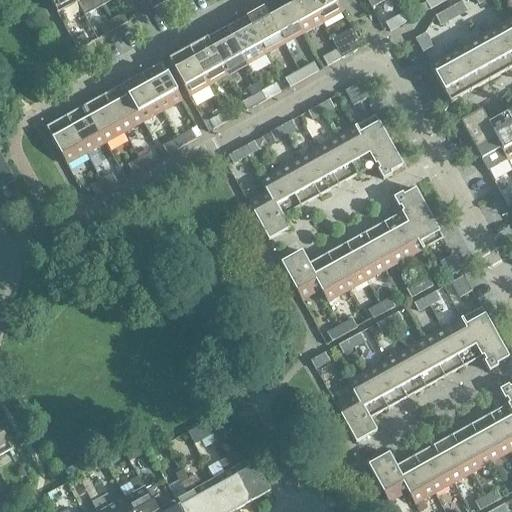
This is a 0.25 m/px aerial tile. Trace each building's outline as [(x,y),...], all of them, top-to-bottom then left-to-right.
[(74,0),(49,0),(56,13),(76,3),(74,0)] [(74,0),(76,3),(77,2),(84,16),(103,6),(99,0),(74,0)] [(150,0),(148,1),(152,10),(163,3),(161,0),(150,0)] [(284,0),(278,0),(264,8),(286,46),(305,36),(284,0)] [(309,0),(284,0),(305,36),(323,25),(309,0)] [(335,0),(309,0),(323,25),(343,14),(335,0)] [(428,0),(425,2),(430,11),(445,3),(442,0),(428,0)] [(462,2),(449,10),(454,19),(468,12),(462,2)] [(416,7),(401,15),(406,24),(421,16),(416,7)] [(264,8),(245,18),(266,57),(286,46),(264,8)] [(449,10),(435,17),(440,27),(454,19),(449,10)] [(112,21),(116,29),(127,23),(123,15),(112,21)] [(385,24),(388,29),(390,33),(406,24),(401,15),(385,24)] [(245,18),(226,29),(247,67),(266,57),(245,18)] [(100,27),(105,35),(116,29),(112,21),(100,27)] [(511,35),(505,23),(486,34),(507,72),(511,69),(511,35)] [(338,50),(343,59),(358,51),(356,47),(353,41),(356,39),(355,35),(351,28),(347,30),(331,39),(338,50)] [(226,29),(207,39),(228,78),(247,67),(226,29)] [(415,40),(423,54),(432,48),(425,34),(415,40)] [(486,34),(467,44),(488,82),(500,76),(507,72),(486,34)] [(84,36),(73,42),(77,51),(89,44),(84,36)] [(207,39),(188,50),(209,88),(228,78),(207,39)] [(467,44),(448,55),(469,93),(476,89),(488,82),(467,44)] [(169,61),(190,99),(209,88),(188,50),(169,61)] [(322,59),(327,68),(343,59),(338,50),(322,59)] [(448,55),(429,65),(428,66),(449,104),(462,97),(469,93),(448,55)] [(162,64),(142,75),(163,113),(182,102),(162,64)] [(300,72),(304,80),(319,72),(314,64),(300,72)] [(285,80),(290,88),(304,80),(300,72),(285,80)] [(142,75),(123,86),(144,123),(163,113),(142,75)] [(261,92),(266,101),(281,93),(276,84),(261,92)] [(357,85),(345,92),(354,108),(366,101),(366,100),(363,95),(357,85)] [(123,86),(104,96),(125,134),(144,123),(123,86)] [(247,101),(252,109),(266,101),(261,92),(247,101)] [(104,96),(85,107),(106,144),(125,134),(104,96)] [(330,100),(318,107),(323,116),(335,110),(330,100)] [(224,114),(228,122),(243,114),(238,106),(224,114)] [(85,107),(66,117),(87,155),(95,169),(103,165),(95,150),(106,144),(85,107)] [(318,107),(307,113),(312,122),(323,116),(318,107)] [(487,171),(506,161),(507,160),(487,124),(488,124),(487,121),(481,111),(472,115),(460,122),(487,171)] [(209,122),(214,130),(228,122),(224,114),(209,122)] [(499,118),(488,124),(487,124),(507,160),(506,161),(507,163),(508,162),(511,160),(511,124),(506,114),(499,118)] [(46,128),(67,166),(87,155),(66,117),(46,128)] [(375,117),(355,128),(369,153),(376,165),(374,166),(382,181),(384,180),(391,176),(390,173),(402,167),(388,142),(380,126),(375,117)] [(292,121),(281,128),(286,137),(297,130),(292,121)] [(281,128),(269,134),(274,143),(286,137),(281,128)] [(370,169),(374,166),(376,165),(369,153),(355,128),(336,138),(357,176),(370,169)] [(192,131),(177,140),(182,148),(196,140),(192,131)] [(336,138),(317,149),(338,186),(343,184),(357,176),(336,138)] [(162,148),(167,156),(182,148),(177,140),(162,148)] [(254,142),(241,149),(246,159),(247,158),(259,151),(254,142)] [(229,158),(230,159),(233,166),(246,159),(241,149),(228,157),(229,158)] [(317,149),(298,160),(319,197),(333,189),(338,186),(317,149)] [(139,160),(144,169),(155,162),(151,154),(139,160)] [(0,173),(8,169),(2,158),(0,159),(0,173)] [(128,166),(132,175),(144,169),(139,160),(128,166)] [(298,160),(279,170),(300,207),(302,206),(305,205),(319,197),(298,160)] [(0,189),(15,181),(8,169),(0,173),(0,189)] [(279,170),(260,181),(288,231),(289,230),(285,223),(283,219),(282,217),(295,210),(300,207),(279,170)] [(117,184),(112,175),(101,181),(106,190),(117,184)] [(90,187),(94,194),(95,196),(106,190),(101,181),(90,187)] [(266,193),(247,204),(268,242),(279,236),(288,231),(260,181),(259,181),(266,193)] [(500,194),(508,208),(511,205),(511,195),(508,189),(500,194)] [(438,230),(430,215),(416,190),(403,197),(402,195),(393,200),(398,209),(400,208),(403,213),(410,226),(424,252),(444,241),(438,230)] [(383,224),(405,262),(424,252),(410,226),(403,213),(397,216),(383,224)] [(364,234),(386,273),(405,262),(383,224),(369,231),(364,234)] [(345,245),(367,283),(386,273),(364,234),(359,237),(345,245)] [(326,255),(348,294),(367,283),(345,245),(331,253),(326,255)] [(328,305),(328,304),(300,253),(291,258),(281,264),(302,302),(320,292),(328,305)] [(300,253),(328,304),(348,294),(326,255),(321,258),(308,265),(307,263),(305,260),(302,253),(300,253)] [(452,256),(450,257),(440,263),(448,279),(461,272),(456,264),(452,256)] [(463,277),(451,284),(460,300),(472,293),(466,282),(463,277)] [(428,278),(417,285),(422,293),(433,287),(428,278)] [(417,285),(406,291),(411,299),(422,293),(417,285)] [(436,292),(425,299),(430,308),(441,301),(436,292)] [(390,299),(379,305),(384,314),(395,308),(390,299)] [(425,299),(413,305),(418,314),(430,308),(425,299)] [(379,305),(368,312),(373,320),(384,314),(379,305)] [(461,320),(472,339),(483,358),(485,362),(484,363),(489,373),(498,368),(497,366),(509,359),(492,328),(487,319),(481,309),(461,320)] [(398,313),(387,319),(392,328),(403,322),(398,313)] [(387,319),(376,325),(381,335),(392,328),(387,319)] [(339,327),(344,336),(357,329),(352,320),(339,327)] [(461,320),(442,330),(464,369),(478,361),(483,358),(472,339),(461,320)] [(327,334),(331,343),(344,336),(339,327),(327,334)] [(442,330),(423,341),(444,379),(449,377),(464,369),(442,330)] [(360,334),(349,340),(354,349),(365,343),(360,334)] [(349,340),(338,346),(343,356),(354,349),(349,340)] [(423,341),(404,351),(425,390),(440,382),(444,379),(423,341)] [(404,351),(385,362),(406,400),(411,398),(425,390),(404,351)] [(310,362),(315,371),(330,362),(325,353),(310,362)] [(385,362),(366,372),(387,411),(401,403),(406,400),(385,362)] [(366,372),(347,383),(375,434),(377,433),(373,425),(370,420),(376,417),(387,411),(366,372)] [(353,396),(335,407),(334,407),(356,445),(367,439),(375,434),(347,383),(346,383),(353,396)] [(511,386),(509,388),(508,386),(499,391),(504,401),(506,400),(509,405),(511,410),(511,386)] [(490,415),(511,453),(511,452),(511,410),(509,405),(503,408),(490,415)] [(471,426),(491,464),(511,453),(490,415),(475,423),(471,426)] [(205,422),(187,433),(194,446),(212,435),(205,423),(205,422)] [(452,436),(472,474),(491,464),(471,426),(466,429),(452,436)] [(0,456),(8,452),(11,457),(15,455),(0,428),(0,456)] [(432,447),(453,485),(472,474),(452,436),(437,444),(432,447)] [(137,446),(124,453),(131,466),(144,459),(137,446)] [(413,457),(434,495),(453,485),(432,447),(428,450),(413,457)] [(233,455),(226,459),(250,503),(269,492),(266,486),(252,460),(239,467),(233,455)] [(414,506),(415,506),(387,455),(379,460),(368,466),(389,504),(407,494),(414,506)] [(387,455),(415,506),(434,495),(413,457),(402,464),(396,467),(393,462),(389,455),(387,455)] [(225,474),(213,481),(230,511),(233,511),(250,503),(226,459),(219,463),(225,474)] [(183,471),(176,476),(179,481),(181,484),(188,480),(183,471)] [(195,476),(188,480),(205,511),(230,511),(213,481),(202,487),(195,476)] [(156,511),(150,500),(138,477),(129,482),(135,494),(124,500),(130,511),(156,511)] [(187,495),(175,502),(180,511),(205,511),(188,480),(181,484),(187,495)] [(496,491),(485,497),(490,506),(501,500),(496,491)] [(107,495),(99,499),(106,511),(130,511),(124,500),(113,506),(107,495)] [(157,497),(150,500),(156,511),(180,511),(175,502),(163,508),(157,497)] [(485,497),(474,503),(478,511),(490,506),(485,497)] [(96,511),(106,511),(99,499),(91,503),(96,511)]
